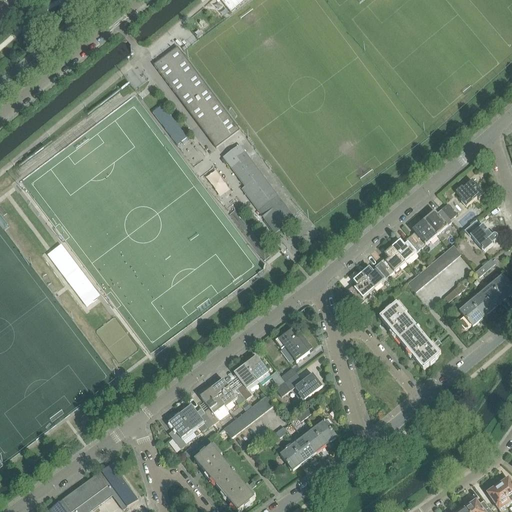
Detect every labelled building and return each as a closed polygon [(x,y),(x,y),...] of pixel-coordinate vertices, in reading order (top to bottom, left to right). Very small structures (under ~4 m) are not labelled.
[(219,0),(231,14),(248,0),(219,0)] [(217,149),(240,131),(177,47),(154,65),(190,113),(217,149)] [(163,107),(153,114),(177,147),(187,139),(163,107)] [(188,143),(191,147),(197,143),(193,139),(188,143)] [(278,198),(242,150),(240,147),(223,159),(227,164),(225,165),(227,168),(229,167),(245,188),(242,191),(259,213),(278,198)] [(479,201),(483,198),(471,183),(463,190),(462,189),(457,194),(463,202),(461,203),(466,209),(477,199),(479,201)] [(276,235),(295,220),(278,198),(259,213),(276,235)] [(450,222),(456,217),(447,207),(442,212),(450,222)] [(452,224),(450,222),(442,212),(437,216),(435,213),(423,223),(436,237),(452,224)] [(420,251),(436,237),(423,223),(413,232),(415,234),(410,238),(420,251)] [(483,227),(480,230),(474,224),(465,232),(484,254),(493,247),(492,245),(497,241),(498,240),(498,239),(498,238),(498,237),(497,236),(496,236),(495,236),(494,236),(493,236),(493,237),(492,238),(483,227)] [(405,264),(420,251),(410,238),(403,245),(400,242),(392,249),(402,260),(405,264)] [(86,308),(101,297),(62,245),(59,248),(53,252),(47,256),(86,308)] [(457,260),(461,256),(453,247),(449,251),(457,260)] [(405,264),(402,260),(392,249),(384,256),(386,259),(379,265),(389,277),(405,264)] [(452,264),(457,260),(449,251),(445,255),(449,260),(452,264)] [(452,264),(449,260),(445,255),(440,259),(442,260),(447,268),(452,264)] [(447,268),(442,260),(440,259),(435,263),(443,271),(447,268)] [(483,276),(495,266),(491,261),(479,271),(483,276)] [(438,275),(443,271),(435,263),(431,266),(438,275)] [(374,290),(389,277),(379,265),(371,272),(369,269),(361,276),(374,290)] [(434,279),(438,275),(431,266),(426,270),(434,279)] [(429,283),(434,279),(426,270),(422,274),(429,283)] [(479,279),(483,276),(479,271),(475,274),(479,279)] [(424,287),(429,283),(422,274),(417,278),(424,287)] [(359,303),(374,290),(361,276),(353,283),(355,285),(347,292),(348,292),(357,302),(359,303)] [(505,301),(511,295),(511,288),(503,277),(492,286),(505,301)] [(420,290),(424,287),(417,278),(413,282),(420,290)] [(415,295),(420,290),(413,282),(408,286),(415,295)] [(462,294),(466,291),(462,285),(458,288),(462,294)] [(494,310),(505,301),(492,286),(481,295),(494,310)] [(458,288),(454,292),(458,297),(462,294),(458,288)] [(351,308),(357,302),(348,292),(341,297),(351,308)] [(483,319),(494,310),(481,295),(471,304),(483,319)] [(472,328),(483,319),(471,304),(460,313),(472,328)] [(408,319),(402,312),(397,306),(380,320),(391,333),(408,319)] [(419,329),(418,330),(408,319),(391,333),(402,346),(419,332),(420,333),(421,332),(419,329)] [(452,322),(448,325),(454,331),(457,328),(452,322)] [(299,336),(297,338),(292,332),(276,343),(281,350),(284,348),(296,364),(312,353),(299,336)] [(430,345),(420,333),(419,332),(402,346),(413,359),(430,345)] [(441,345),(441,344),(438,341),(432,346),(430,345),(413,359),(424,372),(441,357),(435,350),(441,345)] [(258,383),(269,375),(257,359),(246,367),(258,383)] [(245,367),(234,376),(236,378),(243,387),(238,391),(246,402),(247,401),(252,397),(247,391),(258,383),(246,367),(245,367)] [(297,367),(293,371),(296,376),(301,372),(297,367)] [(285,384),(296,376),(293,371),(292,370),(281,379),(285,384)] [(281,379),(276,373),(271,377),(279,389),(285,384),(281,379)] [(295,389),(304,401),(322,388),(312,376),(302,384),(296,376),(285,384),(276,391),(282,399),(295,389)] [(217,389),(213,392),(225,408),(236,400),(241,406),(246,402),(238,391),(233,394),(226,385),(223,381),(216,387),(217,389)] [(213,392),(201,401),(210,412),(205,415),(213,426),(219,422),(218,420),(228,412),(225,408),(213,392)] [(269,411),(274,407),(267,398),(263,401),(262,401),(269,411)] [(264,414),(269,411),(262,401),(257,405),(264,414)] [(241,408),(246,413),(251,410),(246,404),(241,408)] [(260,418),(264,414),(257,405),(252,409),(260,418)] [(308,410),(301,415),(305,421),(312,415),(314,413),(316,412),(313,407),(311,408),(308,410)] [(181,416),(180,417),(192,432),(193,432),(198,428),(202,434),(207,430),(208,431),(213,426),(205,415),(200,419),(199,418),(200,418),(197,414),(196,414),(192,408),(181,416)] [(255,422),(260,418),(252,409),(248,412),(255,422)] [(250,425),(255,422),(248,412),(243,416),(250,425)] [(246,429),(250,425),(243,416),(239,419),(238,419),(246,429)] [(180,417),(169,425),(174,431),(178,436),(173,440),(172,440),(181,451),(186,447),(197,439),(192,432),(180,417)] [(235,422),(233,423),(241,433),(246,429),(238,419),(235,422)] [(332,432),(334,430),(328,421),(314,432),(326,447),(337,439),(332,432)] [(236,436),(241,433),(233,423),(229,427),(236,436)] [(231,440),(236,436),(229,427),(224,430),(231,440)] [(315,456),(326,447),(314,432),(303,440),(315,456)] [(304,464),(315,456),(303,440),(292,449),(304,464)] [(223,461),(218,456),(212,449),(195,462),(206,475),(223,461)] [(293,473),(304,464),(292,449),(281,457),(293,473)] [(187,460),(193,456),(189,451),(183,455),(187,460)] [(233,474),(223,461),(206,475),(217,488),(233,474)] [(123,511),(139,501),(113,466),(80,490),(95,510),(113,497),(123,511)] [(244,487),(235,476),(233,474),(217,488),(228,501),(244,487)] [(511,484),(509,480),(507,481),(506,481),(503,483),(503,484),(498,487),(511,505),(511,503),(511,484)] [(256,488),(255,487),(253,484),(246,490),(244,487),(228,501),(236,511),(241,511),(255,501),(249,493),(256,488)] [(498,511),(500,511),(511,505),(498,487),(494,491),(492,490),(489,493),(489,494),(488,495),(488,496),(487,496),(498,511)] [(92,511),(95,510),(80,490),(49,511),(92,511)] [(491,511),(490,510),(487,511),(483,511),(477,502),(472,506),(470,506),(468,508),(467,509),(466,510),(467,511),(491,511)]
